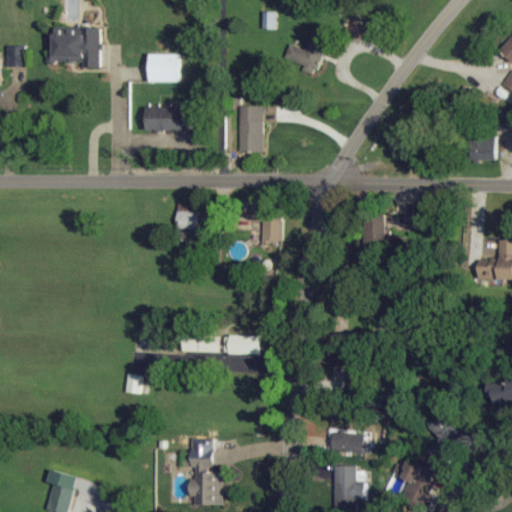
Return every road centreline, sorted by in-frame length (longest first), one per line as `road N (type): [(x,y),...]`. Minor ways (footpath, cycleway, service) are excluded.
road 1 (tertiary): [(458,0),(409,59),(331,180),(313,247),(285,511)]
road 2 (residential): [(511,184),(0,180)]
